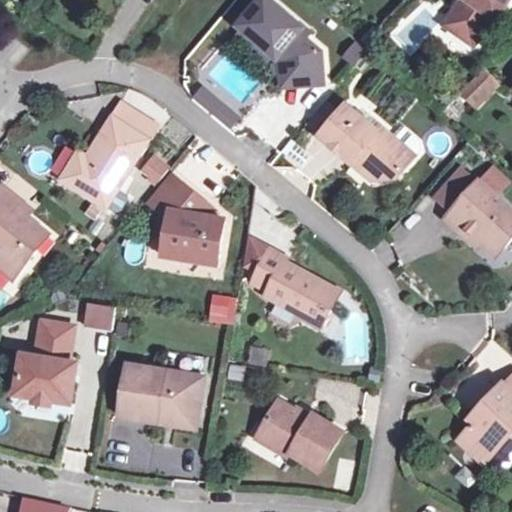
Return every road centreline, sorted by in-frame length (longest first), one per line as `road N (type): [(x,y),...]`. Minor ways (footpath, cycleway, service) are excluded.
road 1 (residential): [(0,121),(17,96),(86,69),(158,82),(371,262),(402,329),(396,417),(373,511)]
road 2 (residential): [(0,478),(176,511)]
